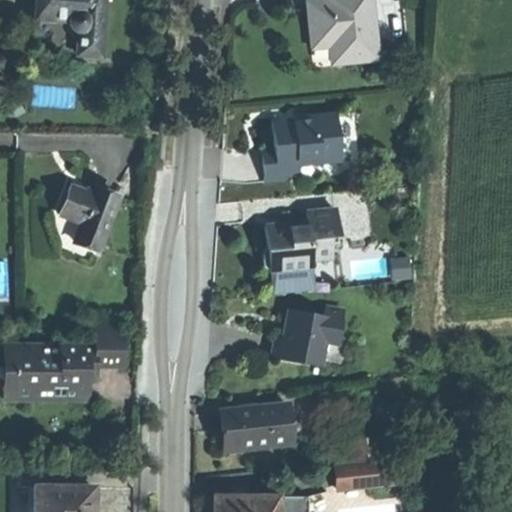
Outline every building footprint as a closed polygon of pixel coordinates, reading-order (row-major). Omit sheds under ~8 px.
[(40,0),(39,22),(67,24),(74,31),(81,37),(80,57),(103,59),(106,0),(40,0)] [(329,51),(331,67),(376,63),(369,0),(324,0),(325,4),(307,6),(310,35),(321,34),(329,48),(329,51)] [(329,51),(329,48),(321,34),(310,35),(311,45),(311,53),(329,51)] [(273,147),(260,149),(263,182),(299,178),(297,165),(339,160),(335,114),(306,117),(306,119),(270,123),(272,137),(273,147)] [(96,191),(93,197),(69,189),(65,202),(59,218),(82,226),(76,245),(100,254),(119,199),(96,191)] [(332,229),(339,228),(337,210),(309,213),(311,228),(293,230),(293,226),(271,229),(272,240),(273,247),(265,253),(266,264),(275,270),(276,271),(316,266),(315,259),(335,257),(334,244),(332,229)] [(341,243),(339,228),(332,229),(334,244),(341,243)] [(407,263),(393,265),(394,280),(409,278),(407,263)] [(316,266),(276,271),(275,270),(278,293),(319,289),(316,266)] [(290,328),(288,339),(281,338),(277,360),(324,368),(329,343),(342,345),(347,312),(329,309),(328,318),(293,312),(290,328)] [(124,323),(94,323),(94,336),(124,337),(124,323)] [(94,336),(94,348),(94,366),(124,367),(124,337),(94,336)] [(94,366),(94,348),(0,347),(0,348),(13,349),(13,399),(86,399),(86,380),(87,366),(94,366)] [(286,404),(221,411),(223,431),(225,448),(290,441),(286,404)] [(351,460),(376,457),(374,442),(349,445),(351,460)] [(334,470),(336,490),(391,484),(389,464),(334,470)] [(94,511),(95,488),(31,488),(31,506),(28,506),(27,511),(94,511)] [(272,511),(272,502),(241,503),(241,493),(229,494),(229,503),(212,504),(212,511),(272,511)] [(272,511),(301,511),(301,500),(272,502),(272,511)] [(400,511),(400,503),(359,507),(359,511),(400,511)]
